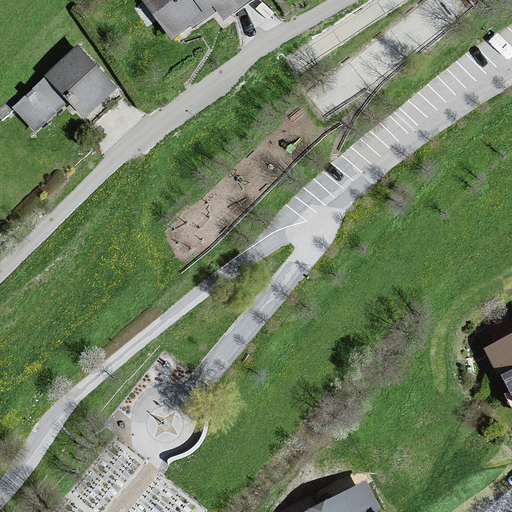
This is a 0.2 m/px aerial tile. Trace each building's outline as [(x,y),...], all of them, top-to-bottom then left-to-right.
[(196,25),(177,0),(126,0),(166,51),(196,25)] [(243,8),(236,0),(178,0),(204,32),(243,8)] [(113,90),(61,40),(27,77),(78,123),(113,90)] [(62,113),(32,85),(2,110),(30,144),(62,113)] [(511,429),(511,332),(475,350),(510,430),(511,429)] [(380,511),(369,487),(314,511),(380,511)]
